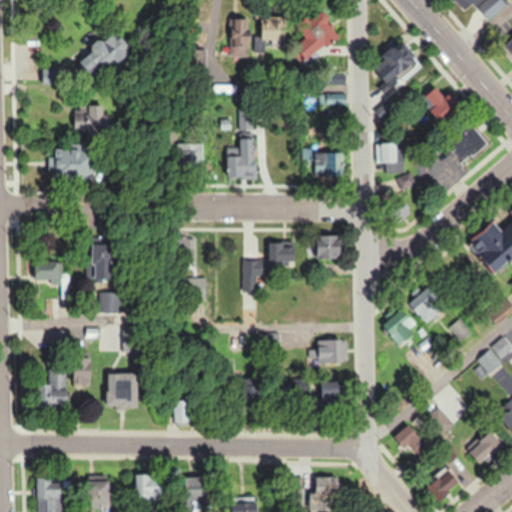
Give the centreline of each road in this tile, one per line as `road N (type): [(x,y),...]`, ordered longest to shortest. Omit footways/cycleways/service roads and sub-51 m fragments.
road 1 (residential): [(369,450),(355,0)]
road 2 (residential): [(369,450),(0,444)]
road 3 (residential): [(362,211),(175,209)]
road 4 (residential): [(511,162),(416,247),(364,268)]
road 5 (primary): [(408,0),(511,119)]
road 6 (residential): [(3,511),(0,363)]
